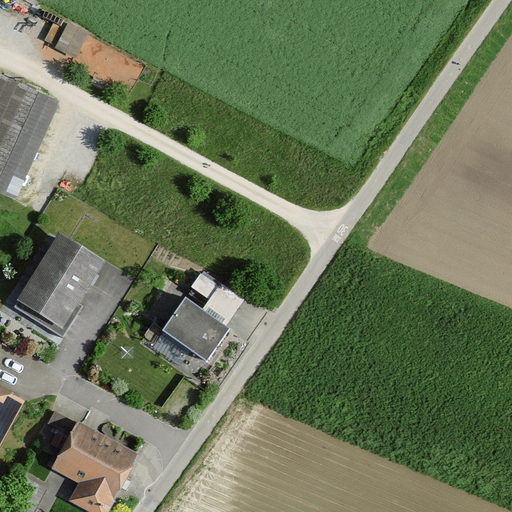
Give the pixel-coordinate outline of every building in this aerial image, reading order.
[(0,189),(16,197),(57,106),(0,80),(0,189)] [(104,262),(62,236),(17,306),(59,332),(104,262)] [(210,364),(231,332),(187,304),(166,336),(210,364)] [(0,444),(23,404),(0,391),(0,444)] [(93,511),(107,511),(140,455),(80,422),(52,472),(78,486),(70,499),(93,511)]
